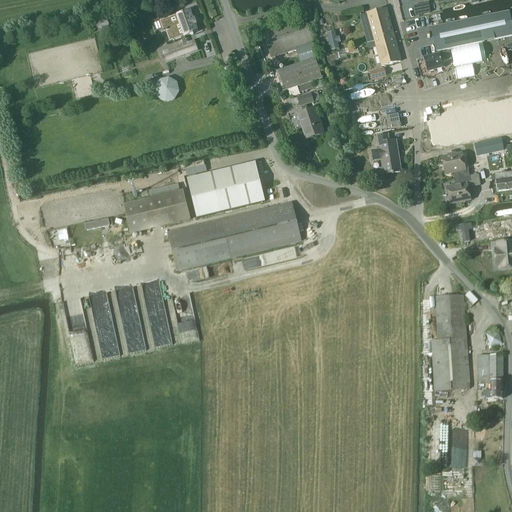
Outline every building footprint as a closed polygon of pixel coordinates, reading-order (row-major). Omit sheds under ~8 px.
[(421,4),(413,6),(415,16),(423,14),(421,4)] [(368,14),(375,39),(393,35),(386,9),(368,14)] [(185,55),(197,51),(194,42),(187,44),(184,37),(191,34),(192,35),(194,35),(194,33),(198,32),(195,24),(196,24),(196,22),(195,23),(194,20),(195,19),(194,18),(193,18),(190,10),(161,21),(164,31),(162,31),(163,33),(167,31),(171,42),(181,38),(184,45),(182,46),(185,55)] [(436,52),(511,36),(511,22),(510,12),(431,29),(436,52)] [(297,50),(307,46),(315,44),(305,15),(262,30),(261,27),(254,30),(257,40),(265,37),(272,58),(297,50)] [(108,25),(105,19),(97,22),(100,29),(108,25)] [(337,37),(336,31),(328,33),(329,39),(327,39),(329,46),(331,45),(332,50),(340,48),(339,42),(341,42),(340,36),(337,37)] [(375,39),(382,67),(401,62),(393,35),(375,39)] [(164,53),(167,61),(174,59),(171,50),(164,53)] [(449,52),(424,58),(427,72),(444,68),(442,62),(451,60),(449,52)] [(312,83),(322,79),(315,59),(312,60),(301,63),(278,71),(284,92),(288,90),(298,87),(312,83)] [(372,81),(386,77),(384,69),(370,73),(372,81)] [(168,78),(160,80),(155,88),(157,97),(165,102),(174,99),(178,92),(176,83),(168,78)] [(322,81),(314,84),(316,90),(324,87),(322,81)] [(291,98),(300,95),(300,93),(298,87),(288,90),(291,98)] [(307,139),(323,134),(315,109),(309,111),(307,105),(313,103),(310,94),(298,98),(303,113),(299,114),(307,139)] [(511,98),(437,114),(438,121),(442,141),(444,149),(511,135),(511,98)] [(386,116),(388,129),(401,127),(399,114),(386,116)] [(438,121),(428,124),(432,143),(442,141),(438,121)] [(384,175),(402,172),(396,140),(389,141),(388,135),(378,137),(380,149),(372,151),(374,162),(382,160),(384,175)] [(501,138),(474,144),(477,157),(493,154),(504,152),(501,138)] [(453,172),(454,179),(470,176),(468,168),(465,169),(462,154),(442,158),(445,174),(453,172)] [(256,162),(187,179),(197,219),(265,202),(256,162)] [(494,183),(497,182),(498,192),(508,191),(505,173),(496,175),(496,178),(494,179),(494,183)] [(471,184),(470,176),(454,179),(456,187),(448,188),(451,204),(471,200),(468,185),(471,184)] [(131,235),(190,220),(183,190),(123,205),(131,235)] [(178,271),(301,241),(292,203),(168,233),(178,271)] [(85,224),(87,231),(109,226),(107,220),(85,224)] [(511,241),(498,243),(499,250),(495,250),(496,265),(500,264),(501,269),(511,267),(511,241)] [(467,339),(464,296),(435,298),(438,341),(431,342),(434,392),(471,389),(467,339)] [(485,357),(478,357),(478,383),(490,383),(490,391),(487,391),(486,392),(486,398),(487,399),(490,399),(503,399),(503,390),(503,356),(490,356),(490,357),(485,357)]
